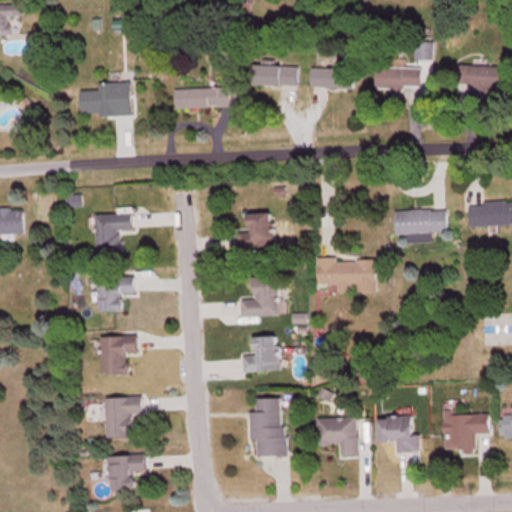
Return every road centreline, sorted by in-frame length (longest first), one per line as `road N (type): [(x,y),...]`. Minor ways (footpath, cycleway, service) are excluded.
road 1 (residential): [(0,171),(511,143)]
road 2 (residential): [(183,189),(204,511)]
road 3 (residential): [(511,503),(240,511)]
